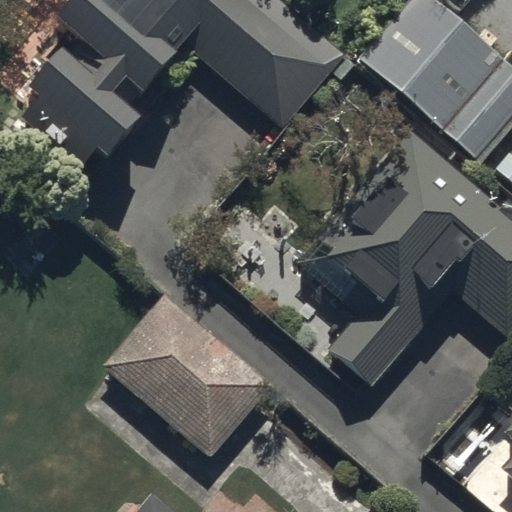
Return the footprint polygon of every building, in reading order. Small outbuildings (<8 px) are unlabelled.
[(58,48),(23,86),(106,152),(134,117),(105,93),(118,78),(135,92),(175,41),(279,124),(338,51),(274,0),(60,0),(47,16),(75,41),(64,53),(58,48)] [(511,122),(511,65),(433,0),(404,0),(354,61),(477,164),(511,122)] [(364,299),(323,349),(368,386),(447,291),(502,336),(511,324),(511,204),(504,198),(496,208),(401,129),(311,237),(326,250),(317,260),(364,299)] [(163,301),(101,373),(209,465),(270,393),(163,301)] [(511,418),(511,452),(496,471),(511,484),(511,408),(507,414),(511,418)] [(159,511),(149,503),(141,511),(159,511)]
